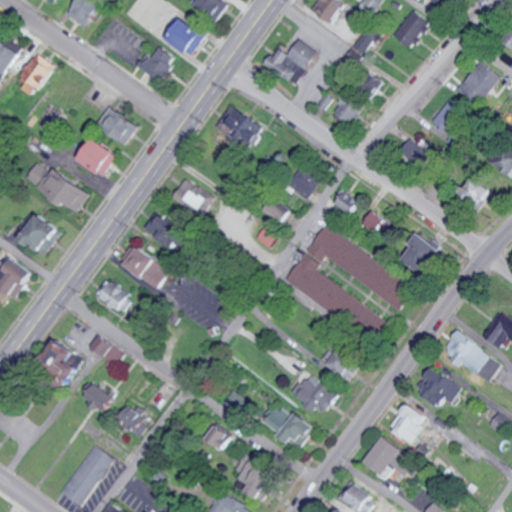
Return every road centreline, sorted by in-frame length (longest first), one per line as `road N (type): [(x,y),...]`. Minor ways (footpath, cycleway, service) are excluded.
road 1 (primary): [(0,371),(268,0)]
road 2 (tertiary): [(511,225),(297,511)]
road 3 (residential): [(486,254),(228,57)]
road 4 (residential): [(179,124),(0,1)]
road 5 (residential): [(357,157),(498,0)]
road 6 (residential): [(511,70),(414,0)]
